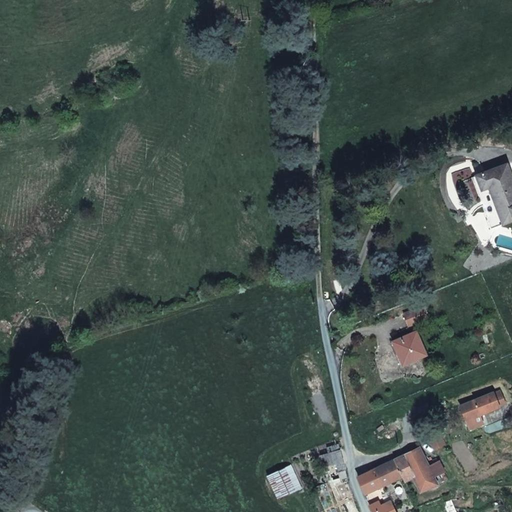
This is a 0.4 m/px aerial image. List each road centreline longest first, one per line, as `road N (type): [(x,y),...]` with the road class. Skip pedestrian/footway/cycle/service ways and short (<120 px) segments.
road 1 (residential): [(365,511),(320,317),(312,0)]
road 2 (unknown): [(479,158),(429,178),(383,229),(360,273),(320,296)]
